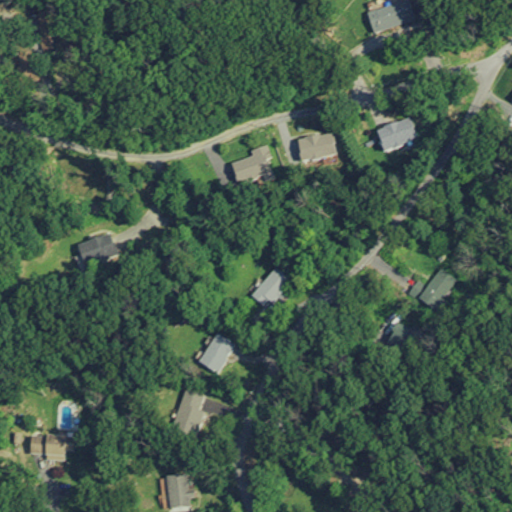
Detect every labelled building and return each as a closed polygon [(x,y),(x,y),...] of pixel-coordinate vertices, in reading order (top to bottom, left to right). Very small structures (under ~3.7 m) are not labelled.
[(373,34),(415,24),(410,2),(368,12),(373,34)] [(418,142),(410,121),(377,134),(386,155),(418,142)] [(333,136),(296,141),(300,165),(336,160),(333,136)] [(233,163),(234,186),(272,184),(270,150),(253,151),(253,162),(233,163)] [(267,313),(292,284),(276,270),(252,299),(267,313)] [(441,294),(453,282),(443,272),(431,284),(441,294)] [(234,347),(216,338),(202,368),(219,377),(234,347)] [(194,443),(208,399),(185,392),(171,435),(194,443)] [(31,439),(31,462),(65,462),(65,439),(31,439)] [(168,511),(190,511),(190,478),(168,478),(168,511)]
